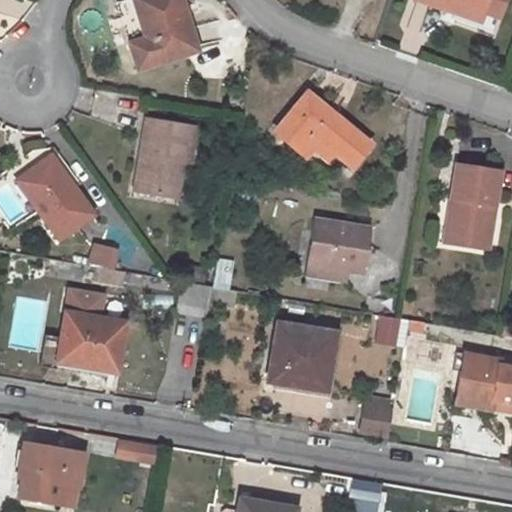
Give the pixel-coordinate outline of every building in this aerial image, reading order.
[(123,0),(117,2),(138,69),(197,50),(181,0),(123,0)] [(449,0),(452,0),(482,11),(485,0),(422,0),(447,9),(449,0)] [(449,0),(447,9),(478,21),(482,11),(452,0),(449,0)] [(309,132),(332,150),(350,164),(367,143),(306,94),(275,132),(296,149),(309,132)] [(194,126),(146,117),(132,191),(168,197),(175,160),(182,161),(188,162),(194,126)] [(332,150),(309,132),(296,149),(304,156),(312,147),(325,158),(332,150)] [(16,180),(37,210),(57,237),(91,213),(50,155),(16,180)] [(182,161),(175,160),(168,197),(175,198),(182,161)] [(499,173),(456,165),(451,198),(457,199),(450,242),(486,249),(499,173)] [(451,198),(443,241),(450,242),(457,199),(451,198)] [(366,228),(313,219),(305,263),(344,269),(359,271),(366,228)] [(227,291),(231,261),(217,259),(213,289),(227,291)] [(305,263),(303,274),(342,281),(344,269),(305,263)] [(91,280),(120,285),(122,270),(93,265),(91,280)] [(176,308),(204,313),(209,285),(180,280),(176,308)] [(64,312),(56,360),(114,370),(122,322),(64,312)] [(375,315),(371,343),(394,346),(397,317),(375,315)] [(275,322),(265,381),(286,384),(287,376),(326,382),(334,333),(275,322)] [(462,353),(454,351),(451,369),(459,371),(462,353)] [(462,353),(459,371),(454,402),(482,408),(483,405),(484,397),(511,401),(511,366),(496,364),(497,359),(462,353)] [(496,364),(511,366),(511,357),(497,355),(497,359),(496,364)] [(326,382),(287,376),(286,384),(325,392),(326,382)] [(483,405),(511,409),(511,401),(484,397),(483,405)] [(371,408),(386,411),(388,401),(372,398),(371,408)] [(365,407),(362,431),(382,435),(386,411),(371,408),(365,407)] [(115,437),(111,456),(150,465),(154,445),(115,437)] [(85,457),(25,448),(17,497),(71,506),(75,482),(81,483),(85,457)] [(235,511),(284,511),(263,508),(264,503),(238,498),(235,511)] [(293,511),(294,508),(264,503),(263,508),(284,511),(293,511)]
